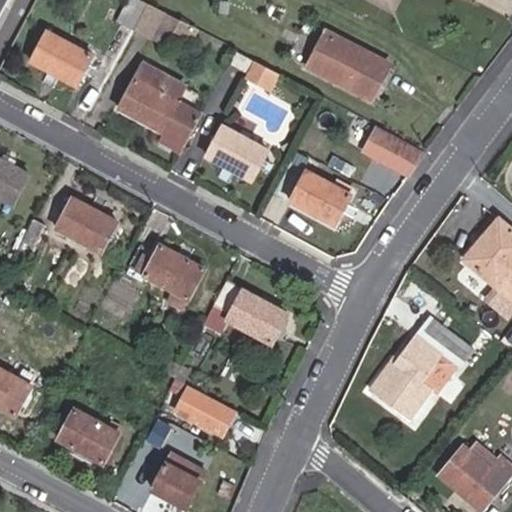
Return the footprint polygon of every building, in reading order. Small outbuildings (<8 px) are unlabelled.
[(135,28),(148,4),(140,0),(128,0),(119,20),(135,28)] [(398,0),(374,0),(394,10),(398,0)] [(165,14),(148,4),(135,28),(154,37),(159,28),(165,14)] [(199,29),(166,12),(165,14),(159,28),(191,45),(199,29)] [(93,55),(47,30),(31,61),(76,86),(93,55)] [(389,64),(328,32),(310,65),(372,98),(389,64)] [(281,73),(256,60),(246,79),(270,92),(281,73)] [(181,153),(202,114),(178,101),(186,85),(145,64),(120,109),(165,133),(160,142),(181,153)] [(268,149),(224,125),(207,156),(252,180),(268,149)] [(409,174),(425,153),(378,127),(364,151),(409,174)] [(29,173),(0,157),(0,197),(12,204),(14,201),(32,210),(43,189),(26,179),(29,173)] [(353,193),(308,170),(291,201),(336,224),(353,193)] [(119,220),(73,196),(56,226),(102,251),(119,220)] [(511,226),(501,217),(464,259),(511,298),(511,226)] [(45,224),(35,218),(23,240),(34,245),(45,224)] [(206,268),(144,235),(128,265),(190,299),(206,268)] [(228,279),(206,321),(221,329),(226,319),(273,343),(289,312),(228,279)] [(476,348),(436,317),(427,329),(467,360),(476,348)] [(424,381),(443,355),(446,351),(421,333),(398,362),(407,369),(400,379),(385,398),(412,419),(435,389),(424,381)] [(455,364),(443,355),(424,381),(435,389),(455,364)] [(407,369),(398,362),(391,372),(400,379),(407,369)] [(32,385),(0,368),(0,407),(15,416),(32,385)] [(234,411),(189,387),(176,410),(222,434),(234,411)] [(120,432),(74,408),(58,438),(103,463),(120,432)] [(492,466),(466,445),(440,476),(482,510),(511,474),(511,445),(510,444),(492,466)] [(188,458),(173,450),(152,489),(187,507),(201,479),(184,469),(188,458)]
